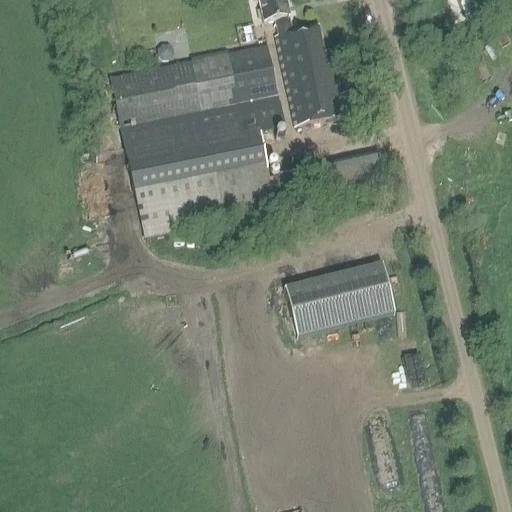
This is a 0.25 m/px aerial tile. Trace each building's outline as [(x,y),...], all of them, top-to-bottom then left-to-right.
[(351,95),(339,97),(332,66),(326,68),(317,28),(291,34),(283,0),(256,0),(263,27),(274,25),(277,38),(273,38),(293,130),(356,116),(351,95)] [(448,0),(456,23),(488,13),(483,0),(448,0)] [(277,98),(268,49),(226,58),(225,52),(190,59),(191,65),(109,81),(119,130),(235,107),(236,107),(277,98)] [(89,65),(77,68),(79,77),(91,74),(89,65)] [(275,133),(283,131),(280,116),(276,100),(120,132),(123,148),(143,242),(331,203),(329,193),(380,182),(376,160),(268,182),(260,141),(259,136),(275,133)] [(381,267),(284,291),(296,341),(393,317),(381,267)]
